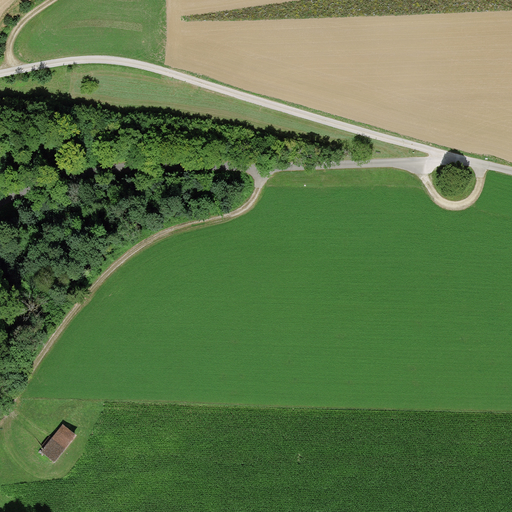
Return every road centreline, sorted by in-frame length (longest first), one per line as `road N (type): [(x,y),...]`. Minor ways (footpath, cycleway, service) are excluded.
road 1 (unclassified): [(0,204),(56,180),(118,169),(459,160),(511,173)]
road 2 (track): [(0,74),(117,59),(459,160)]
road 3 (track): [(261,167),(231,213),(170,230),(125,255),(44,347),(8,408)]
